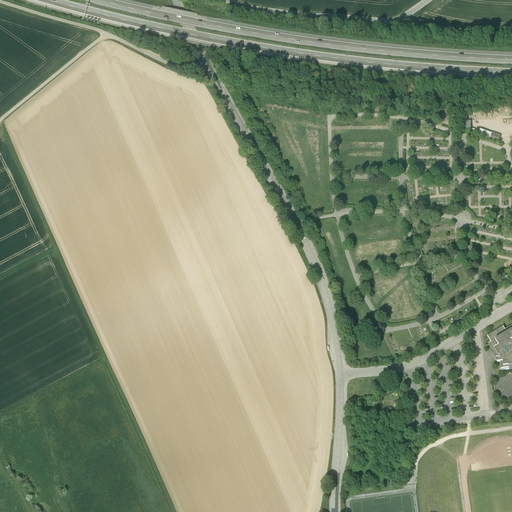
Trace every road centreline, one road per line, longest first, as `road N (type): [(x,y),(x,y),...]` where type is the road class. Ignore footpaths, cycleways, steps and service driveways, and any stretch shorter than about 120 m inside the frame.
road 1 (motorway): [(48,0),(257,47),(511,73)]
road 2 (track): [(173,511),(0,122)]
road 3 (motorway): [(511,60),(295,40),(99,0)]
road 4 (tertiary): [(207,64),(313,257),(340,375)]
road 5 (unclassified): [(227,0),(309,17),(387,20),(429,0)]
road 6 (unclassified): [(511,414),(416,424),(408,366)]
road 7 (unclassified): [(0,120),(106,33)]
road 8 (tertiary): [(340,375),(335,511)]
road 9 (unclassified): [(408,366),(511,306)]
